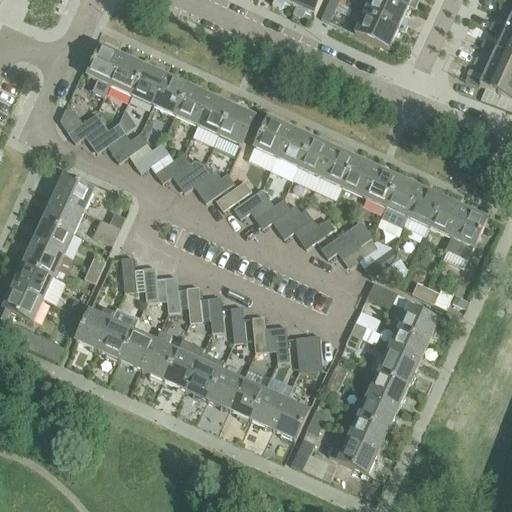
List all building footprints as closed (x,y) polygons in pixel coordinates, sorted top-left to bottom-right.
[(293,12),(297,0),(273,0),(272,2),(274,3),(272,10),(278,13),(282,11),(284,8),(293,12)] [(314,21),(323,0),(297,0),(293,12),(295,13),(292,19),(298,22),(301,16),(314,21)] [(404,20),(406,14),(377,0),(371,0),(363,18),(353,13),(353,14),(397,34),(398,32),(404,35),(409,25),(407,21),(404,20)] [(412,2),(412,0),(377,0),(406,14),(407,11),(414,14),(417,8),(415,3),(412,2)] [(333,18),(338,8),(330,4),(321,23),(334,29),(338,21),(333,18)] [(511,16),(511,14),(500,9),(497,14),(510,20),(511,19),(511,16)] [(392,45),(397,34),(353,14),(349,22),(360,26),(354,40),(387,55),(389,52),(395,55),(398,49),(392,45)] [(511,40),(511,19),(510,20),(505,32),(503,36),(511,40)] [(503,36),(505,32),(492,26),(489,34),(502,39),(503,36)] [(511,61),(511,40),(503,36),(502,39),(497,49),(495,54),(511,61)] [(495,54),(497,49),(484,43),(481,51),(494,56),(495,54)] [(104,101),(123,61),(100,51),(93,67),(88,65),(76,90),(81,93),(87,81),(97,86),(93,96),(104,101)] [(511,82),(511,61),(495,54),(494,56),(489,67),(487,71),(511,82)] [(131,101),(144,71),(123,61),(104,101),(105,101),(109,91),(131,101)] [(486,74),(487,71),(489,67),(475,61),(472,68),(486,74)] [(152,111),(166,81),(144,71),(131,101),(152,111)] [(511,105),(511,82),(487,71),(486,74),(481,85),(479,90),(511,105)] [(479,90),(481,85),(468,79),(464,86),(478,92),(479,90)] [(174,121),(188,91),(166,81),(152,111),(174,121)] [(196,131),(210,101),(188,91),(174,121),(196,131)] [(218,141),(232,111),(210,101),(196,131),(218,141)] [(240,151),(254,121),(232,111),(218,141),(240,151)] [(74,149),(86,141),(102,130),(95,120),(82,129),(76,121),(65,129),(70,137),(67,139),(74,149)] [(275,163),(290,132),(267,122),(253,153),(275,163)] [(96,159),(124,139),(117,130),(109,135),(104,128),(102,130),(86,141),(91,148),(89,149),(96,159)] [(297,173),(312,142),(290,132),(275,163),(297,173)] [(118,169),(128,162),(146,150),(139,140),(111,160),(118,169)] [(319,183),(333,152),(312,142),(297,173),(319,183)] [(139,179),(168,159),(161,149),(153,155),(148,148),(146,150),(128,162),(139,179)] [(341,193),(355,162),(333,152),(319,183),(341,193)] [(161,189),(189,169),(183,159),(155,179),(161,189)] [(363,203),(377,172),(355,162),(341,193),(363,203)] [(183,198),(211,178),(204,169),(176,189),(183,198)] [(385,213),(399,183),(377,172),(363,203),(385,213)] [(204,208),(233,188),(226,179),(198,199),(204,208)] [(83,217),(93,195),(62,181),(52,203),(83,217)] [(407,223),(421,193),(399,183),(385,213),(407,223)] [(222,217),(250,197),(243,187),(215,207),(222,217)] [(428,233),(443,203),(421,193),(407,223),(404,230),(407,232),(406,233),(425,241),(428,233)] [(272,212),(263,198),(261,194),(232,215),(239,224),(249,217),(254,224),(272,212)] [(73,239),(81,220),(83,217),(52,203),(42,225),(73,239)] [(450,244),(464,213),(443,203),(428,233),(450,244)] [(276,235),(301,216),(296,209),(289,214),(283,204),(272,212),(254,224),(261,235),(271,228),(276,235)] [(468,265),(487,223),(464,213),(450,244),(453,245),(448,256),(468,265)] [(316,231),(304,214),(301,216),(276,235),(283,245),(293,237),(298,244),(316,231)] [(120,235),(124,225),(125,223),(114,217),(110,228),(100,224),(100,226),(120,235)] [(305,254),(333,234),(326,224),(316,231),(298,244),(305,254)] [(62,261),(73,239),(42,225),(32,247),(62,261)] [(113,250),(120,235),(100,226),(93,241),(113,250)] [(360,251),(355,245),(348,235),(320,255),(327,265),(337,258),(341,264),(360,251)] [(349,275),(377,255),(370,244),(360,251),(341,264),(349,275)] [(52,283),(61,264),(62,261),(32,247),(21,269),(52,283)] [(406,273),(392,254),(363,275),(370,284),(375,281),(398,292),(406,273)] [(100,279),(106,266),(95,261),(89,274),(100,279)] [(135,297),(133,275),(132,263),(120,264),(124,299),(135,297)] [(42,305),(52,283),(21,269),(11,291),(42,305)] [(157,305),(155,284),(154,273),(133,275),(135,297),(145,296),(146,308),(157,307),(157,305)] [(95,288),(100,279),(89,274),(84,283),(95,288)] [(178,311),(176,294),(175,282),(155,284),(157,305),(166,304),(167,319),(178,317),(178,311)] [(391,312),(397,298),(374,287),(367,301),(391,312)] [(425,305),(430,294),(417,288),(412,298),(425,305)] [(32,326),(42,305),(11,291),(2,311),(32,326)] [(200,327),(198,304),(197,292),(176,294),(178,311),(187,311),(189,328),(200,327)] [(446,314),(452,298),(442,293),(439,298),(430,294),(425,305),(446,314)] [(456,300),(453,308),(465,313),(466,314),(470,306),(469,306),(456,300)] [(222,337),(220,314),(219,302),(198,304),(200,327),(209,326),(210,338),(222,337)] [(80,322),(86,310),(74,304),(69,317),(80,322)] [(244,347),(242,324),(240,312),(229,313),(232,348),(244,347)] [(427,348),(437,326),(406,312),(396,334),(427,348)] [(390,328),(361,315),(355,327),(351,337),(363,342),(367,332),(376,328),(388,334),(389,330),(390,328)] [(96,357),(111,326),(88,316),(74,347),(96,357)] [(70,343),(80,322),(69,317),(64,327),(58,323),(52,335),(70,343)] [(266,357),(263,334),(262,322),(251,323),(254,358),(266,357)] [(118,367),(133,336),(111,326),(96,357),(118,367)] [(17,345),(59,365),(66,350),(24,330),(17,345)] [(289,366),(286,343),(285,332),(273,333),(277,367),(289,366)] [(417,369),(426,350),(427,348),(396,334),(386,356),(417,369)] [(140,377),(155,346),(133,336),(118,367),(140,377)] [(353,364),(363,342),(351,337),(341,358),(353,364)] [(322,375),(319,340),(306,341),(310,376),(322,375)] [(310,376),(306,341),(295,342),(299,378),(310,376)] [(176,356),(155,346),(140,377),(162,386),(176,356)] [(183,396),(198,366),(176,356),(162,386),(183,396)] [(407,391),(417,369),(386,356),(376,377),(407,391)] [(343,385),(353,364),(341,358),(331,380),(343,385)] [(205,406),(220,376),(198,366),(183,396),(205,406)] [(227,416),(241,385),(220,376),(205,406),(227,416)] [(397,414),(407,391),(376,377),(366,399),(397,414)] [(337,398),(343,385),(331,380),(325,392),(337,398)] [(249,425),(264,396),(241,385),(227,416),(249,425)] [(286,406),(264,396),(249,425),(271,436),(286,406)] [(387,436),(397,414),(366,399),(356,422),(387,436)] [(294,446),(308,416),(286,406),(271,436),(294,446)] [(321,431),(327,419),(316,414),(310,426),(321,431)] [(377,457),(387,436),(356,422),(347,443),(377,457)] [(310,426),(306,436),(317,441),(321,431),(310,426)] [(305,442),(295,468),(305,472),(315,445),(305,442)] [(367,479),(377,457),(347,443),(336,465),(367,479)]
